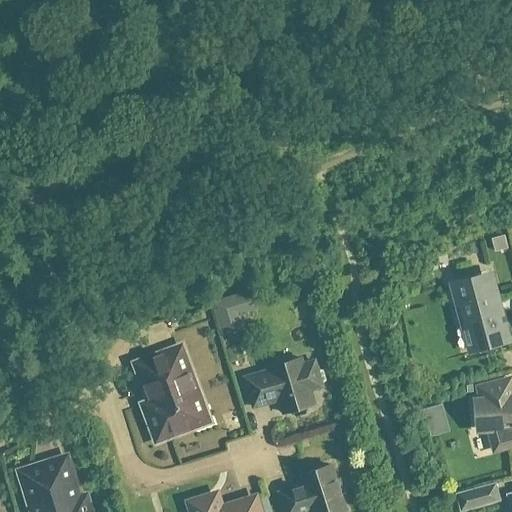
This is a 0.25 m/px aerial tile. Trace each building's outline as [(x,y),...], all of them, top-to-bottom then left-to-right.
[(490,299),(485,278),(454,286),(465,327),(470,325),(476,348),(507,340),(496,298),(490,299)] [(231,299),(215,304),(224,335),(240,330),(231,299)] [(209,423),(181,348),(136,364),(144,386),(148,385),(154,401),(143,405),(157,442),(209,423)] [(296,417),(306,414),(307,409),(306,407),(308,406),(315,404),(310,391),(322,387),(321,385),(326,382),(323,371),(317,370),(316,369),(305,372),(301,359),(270,368),(270,371),(245,379),(254,407),(271,402),(271,400),(278,398),(283,414),(291,411),(292,413),(296,417)] [(511,395),(508,380),(481,387),(485,401),(476,402),(479,430),(489,429),(495,451),(505,448),(511,446),(511,395)] [(87,511),(83,497),(79,498),(66,458),(20,472),(25,486),(28,484),(32,497),(28,498),(32,511),(91,511),(90,511),(87,511)] [(306,511),(313,510),(313,511),(341,511),(345,511),(340,495),(344,494),(339,480),(336,481),(331,466),(302,475),(305,485),(279,493),(285,511),(306,511)] [(460,511),(476,506),(499,500),(495,485),(472,491),(456,495),(460,511)] [(221,511),(216,495),(190,503),(192,511),(259,511),(256,501),(221,511)]
